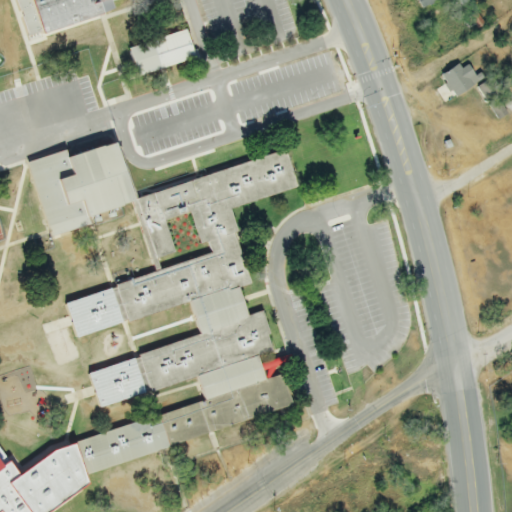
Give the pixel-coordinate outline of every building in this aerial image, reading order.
[(22,0),(33,37),(112,15),(108,0),(22,0)] [(121,49),(178,30),(187,57),(130,76),(121,49)] [(475,75),(455,62),(439,84),(460,98),(475,75)] [(101,94),(100,88),(110,85),(106,70),(53,83),(50,73),(40,75),(48,108),(101,94)] [(128,204),(111,141),(25,164),(45,238),(85,227),(82,216),(128,204)] [(511,392),(511,370),(499,379),(509,395),(511,392)] [(150,412),(162,444),(82,473),(70,441),(150,412)] [(28,511),(0,511),(0,483),(6,479),(28,511)]
